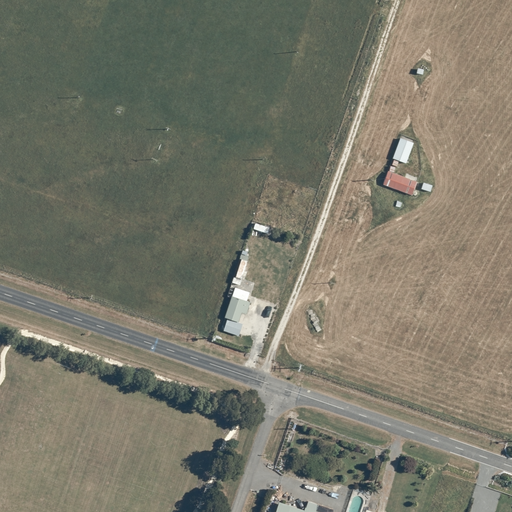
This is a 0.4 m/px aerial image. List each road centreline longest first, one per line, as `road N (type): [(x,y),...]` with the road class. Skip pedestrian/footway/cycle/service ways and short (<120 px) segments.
road 1 (residential): [(261,381),(397,0)]
road 2 (tertiary): [(261,381),(0,292)]
road 3 (tertiary): [(511,466),(280,387)]
road 4 (residential): [(280,387),(237,511)]
